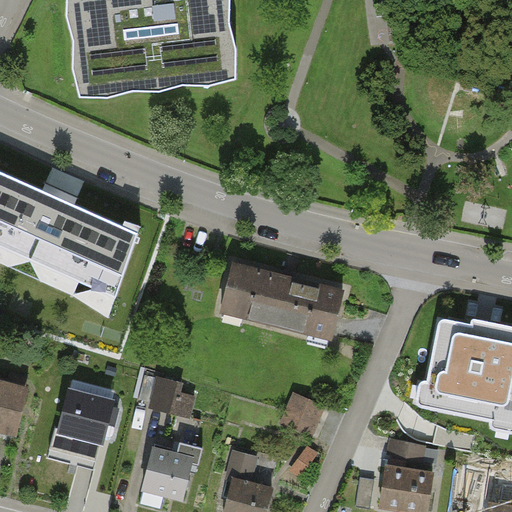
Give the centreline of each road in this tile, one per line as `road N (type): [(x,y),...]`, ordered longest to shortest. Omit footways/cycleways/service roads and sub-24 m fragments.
road 1 (residential): [(0,111),(245,212),(421,257)]
road 2 (residential): [(421,257),(320,511)]
